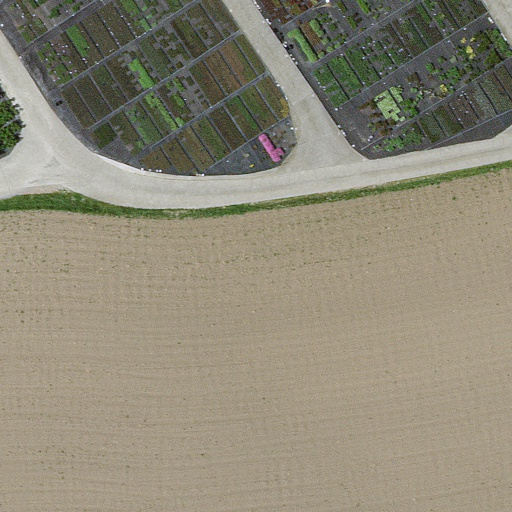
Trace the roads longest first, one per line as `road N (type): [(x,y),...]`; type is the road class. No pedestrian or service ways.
road 1 (track): [(0,61),(76,172),(124,194),(228,200),(511,142)]
road 2 (track): [(228,0),(349,175)]
